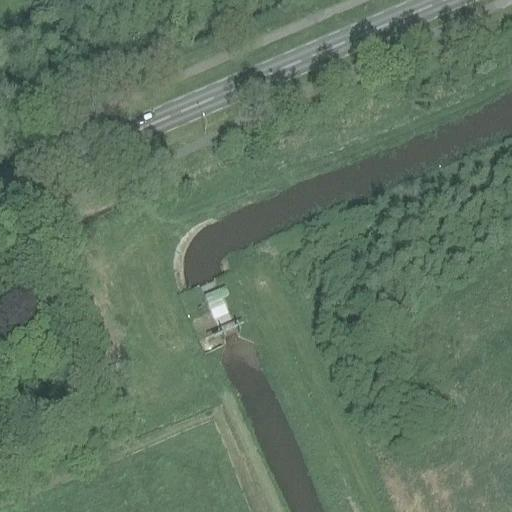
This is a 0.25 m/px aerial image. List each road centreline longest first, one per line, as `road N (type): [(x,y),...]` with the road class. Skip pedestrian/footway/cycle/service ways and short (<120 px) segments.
road 1 (secondary): [(0,189),(448,0)]
road 2 (track): [(256,294),(359,511)]
